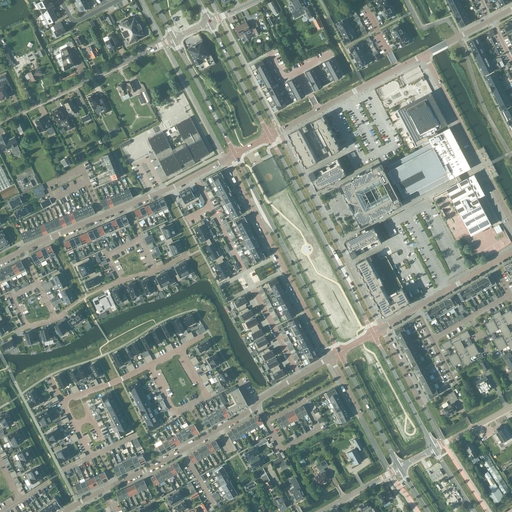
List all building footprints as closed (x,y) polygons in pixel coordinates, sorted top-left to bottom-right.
[(41,9),(40,9),(49,4),(47,0),(44,0),(37,3),(36,1),(33,3),(35,5),(36,4),(39,10),(41,9)] [(308,20),(313,17),(308,6),(305,8),(304,6),(300,0),(289,0),(288,1),(291,5),(288,6),(291,13),(301,8),(308,20)] [(389,4),(387,0),(385,0),(384,1),(383,0),(378,0),(381,6),(379,7),(381,10),(381,11),(391,6),(390,4),(389,4)] [(452,8),(461,4),(458,0),(457,0),(450,4),(452,8)] [(274,15),(279,12),(273,1),(268,4),(274,15)] [(40,9),(41,9),(43,13),(43,14),(55,8),(54,6),(53,4),(52,2),(49,4),(40,9)] [(90,8),(87,2),(79,6),(79,7),(78,7),(80,11),(81,11),(86,9),(86,10),(90,8)] [(463,8),(461,4),(452,8),(454,12),(454,13),(463,8)] [(381,11),(383,16),(386,14),(388,18),(389,19),(393,17),(393,16),(391,12),(392,12),(390,9),(392,8),(391,6),(381,11),(381,10),(381,11)] [(44,20),(55,14),(53,11),(56,10),(55,8),(43,14),(43,13),(41,14),(44,20)] [(455,13),(456,17),(457,17),(465,13),(463,8),(454,13),(455,13)] [(465,13),(457,17),(459,22),(467,18),(465,13)] [(55,14),(44,20),(47,25),(45,26),(47,28),(50,27),(48,24),(57,19),(55,14)] [(123,32),(121,32),(124,38),(126,37),(129,44),(135,40),(138,39),(144,36),(141,29),(142,29),(139,23),(138,24),(134,17),(128,21),(126,22),(119,25),(123,32)] [(340,29),(350,23),(347,18),(342,21),(340,22),(337,24),(340,29)] [(467,18),(459,22),(461,27),(470,23),(467,18)] [(60,22),(54,25),(57,30),(52,32),(55,38),(66,32),(65,31),(64,28),(63,27),(62,27),(60,23),(61,23),(60,22)] [(249,36),(252,35),(250,31),(246,22),(240,25),(247,38),(249,36)] [(340,29),(342,33),(350,29),(352,28),(350,23),(340,29)] [(245,41),(248,40),(247,38),(240,25),(235,28),(238,35),(240,38),(243,37),(245,41)] [(404,31),(403,32),(401,29),(400,30),(399,26),(398,26),(398,25),(393,28),(394,29),(393,29),(398,37),(405,33),(404,31)] [(258,27),(250,31),(252,35),(253,37),(261,33),(260,33),(258,27)] [(353,34),(350,29),(342,33),(345,38),(353,34)] [(111,37),(109,38),(110,40),(106,42),(111,51),(117,48),(114,43),(117,41),(113,33),(110,35),(111,37)] [(346,40),(345,40),(346,43),(347,43),(357,38),(355,33),(353,34),(345,38),(344,38),(346,40)] [(406,35),(405,33),(398,37),(396,38),(398,42),(400,41),(403,47),(407,45),(405,42),(408,40),(407,37),(406,35)] [(79,46),(83,44),(81,40),(81,39),(80,36),(75,39),(77,42),(79,46)] [(469,42),(471,47),(480,43),(482,42),(479,37),(469,42)] [(187,49),(187,50),(196,66),(202,63),(200,61),(209,56),(202,42),(201,42),(188,49),(187,49)] [(98,56),(96,52),(99,51),(95,43),(90,45),(90,46),(87,48),(92,59),(95,57),(95,58),(97,57),(97,56),(98,56)] [(360,49),(361,49),(363,48),(360,43),(350,48),(352,53),(353,53),(360,49)] [(471,47),(473,51),(474,52),(482,47),(480,43),(471,47)] [(64,71),(69,69),(77,65),(67,46),(60,50),(61,56),(58,58),(60,62),(62,61),(64,71)] [(474,52),(476,56),(484,52),(482,47),(474,52)] [(6,48),(2,50),(4,55),(7,63),(11,61),(8,54),(6,48)] [(353,53),(353,55),(354,58),(355,58),(363,53),(361,49),(360,49),(353,53)] [(355,58),(357,62),(358,62),(368,57),(365,52),(363,53),(355,58)] [(487,57),(484,52),(476,56),(476,57),(478,61),(487,57)] [(370,62),(368,57),(358,62),(357,62),(360,67),(363,66),(365,65),(370,62)] [(478,61),(480,65),(489,61),(487,57),(478,61)] [(332,58),(324,62),(326,66),(326,67),(334,63),(332,58)] [(262,60),(254,64),(257,69),(265,65),(262,60)] [(480,65),(483,70),(491,66),(491,65),(489,61),(480,65)] [(334,63),(326,67),(327,68),(329,72),(337,67),(334,63)] [(265,65),(257,69),(259,74),(267,70),(265,65)] [(493,65),(491,65),(491,66),(483,70),(485,75),(496,70),(493,65)] [(337,67),(329,72),(331,75),(331,76),(339,72),(337,67)] [(28,74),(31,81),(33,80),(34,81),(36,80),(36,79),(38,78),(38,77),(44,74),(41,68),(28,74)] [(313,68),(305,72),(307,77),(315,73),(314,72),(313,68)] [(267,70),(259,74),(261,78),(269,74),(267,70)] [(142,75),(147,86),(157,82),(152,71),(142,75)] [(339,72),(331,76),(332,77),(334,81),(342,77),(339,72)] [(315,73),(307,77),(310,82),(317,78),(316,74),(315,73)] [(497,78),(495,73),(486,77),(489,82),(497,78)] [(269,74),(261,78),(264,83),(272,79),(269,74)] [(5,75),(0,77),(0,79),(2,84),(0,84),(0,86),(1,88),(0,88),(0,96),(2,99),(4,98),(5,99),(9,97),(4,87),(9,84),(5,75)] [(295,78),(287,82),(289,85),(289,87),(297,82),(295,78)] [(317,78),(310,82),(312,86),(320,82),(319,81),(317,78)] [(497,78),(489,82),(491,86),(491,87),(499,82),(497,78)] [(272,79),(264,83),(266,87),(274,83),(272,79)] [(117,86),(118,87),(117,87),(121,96),(123,101),(130,98),(128,93),(130,91),(131,93),(136,91),(132,82),(127,84),(127,85),(125,86),(124,84),(123,84),(122,83),(118,85),(117,86)] [(297,82),(289,87),(290,88),(292,91),(300,87),(297,82)] [(320,82),(312,86),(314,91),(322,87),(321,83),(320,82)] [(502,87),(499,82),(491,87),(493,91),(502,87)] [(274,83),(266,87),(268,92),(276,88),(274,83)] [(300,87),(292,91),(293,94),(294,96),(302,91),(300,87)] [(502,87),(493,91),(495,96),(504,91),(502,87)] [(276,88),(268,92),(271,96),(279,92),(278,91),(276,88)] [(302,91),(294,96),(295,97),(297,100),(305,96),(302,91)] [(495,96),(498,100),(506,96),(504,91),(495,96)] [(143,92),(138,94),(142,104),(147,102),(143,92)] [(279,92),(271,96),(273,101),(281,97),(279,93),(279,92)] [(492,225),(478,199),(485,195),(474,174),(459,182),(458,180),(456,176),(471,168),(450,128),(439,134),(437,130),(448,125),(431,93),(397,110),(414,142),(427,136),(431,143),(409,155),(388,166),(407,202),(451,179),(454,177),(456,181),(457,183),(446,189),(450,196),(470,233),(471,236),(492,225)] [(88,97),(92,105),(91,106),(93,110),(102,105),(106,113),(110,111),(102,95),(99,97),(97,94),(94,96),(93,95),(88,97)] [(500,105),(508,101),(506,96),(498,100),(500,105)] [(281,97),(273,101),(276,105),(283,101),(283,100),(281,97)] [(65,104),(67,109),(68,111),(69,112),(68,112),(70,117),(73,115),(73,114),(77,111),(75,106),(74,106),(71,100),(65,104)] [(283,101),(276,105),(278,110),(286,106),(284,102),(283,101)] [(500,105),(502,110),(511,106),(508,101),(500,105)] [(53,112),(55,115),(54,116),(54,117),(54,118),(54,119),(55,120),(56,120),(56,121),(57,121),(59,124),(61,123),(62,123),(63,122),(64,122),(65,121),(69,129),(73,128),(67,116),(64,118),(59,109),(58,109),(56,109),(55,110),(54,111),(53,112)] [(323,116),(288,134),(306,168),(341,150),(323,116)] [(42,117),(34,121),(37,126),(36,127),(38,131),(39,133),(40,133),(45,130),(47,129),(49,135),(55,132),(49,122),(46,124),(44,122),(42,117)] [(154,149),(153,150),(167,176),(173,173),(173,171),(175,170),(175,172),(181,168),(183,170),(196,163),(195,161),(201,158),(200,157),(202,156),(203,157),(209,154),(196,127),(194,128),(194,126),(195,125),(190,117),(175,125),(185,143),(172,150),(163,132),(147,140),(152,148),(153,147),(154,149)] [(26,130),(23,122),(16,125),(17,128),(14,129),(16,133),(19,131),(20,133),(26,130)] [(5,135),(0,136),(0,140),(2,144),(1,144),(4,151),(11,148),(14,155),(15,155),(16,156),(17,156),(18,155),(19,155),(19,154),(20,153),(20,152),(17,145),(18,144),(15,138),(8,141),(5,135)] [(113,158),(111,153),(102,156),(104,161),(113,158)] [(106,166),(115,163),(113,158),(104,161),(106,166)] [(338,158),(309,174),(318,190),(347,175),(338,158)] [(108,171),(116,167),(115,163),(106,166),(108,171)] [(347,199),(349,202),(350,203),(351,205),(351,206),(351,207),(354,212),(356,215),(358,219),(362,226),(373,220),(379,217),(383,215),(385,213),(391,210),(396,208),(397,207),(403,204),(381,164),(376,167),(370,170),(364,173),(358,176),(352,179),(340,185),(341,187),(342,189),(343,190),(344,192),(347,199)] [(0,166),(0,189),(10,186),(3,165),(0,166)] [(110,176),(118,172),(116,167),(108,171),(110,176)] [(110,176),(112,180),(120,177),(118,172),(110,176)] [(212,183),(223,177),(221,172),(210,177),(213,182),(212,182),(212,183)] [(225,181),(223,177),(212,183),(214,187),(225,181)] [(33,187),(31,182),(25,185),(23,179),(18,182),(23,192),(33,187)] [(225,181),(214,187),(215,187),(216,187),(218,191),(228,186),(225,181)] [(220,196),(230,190),(228,186),(218,191),(220,196)] [(40,197),(45,195),(43,190),(40,191),(38,187),(33,190),(35,194),(38,193),(40,197)] [(129,189),(124,191),(128,200),(133,198),(129,189)] [(196,193),(193,195),(190,189),(185,191),(191,203),(199,199),(196,193)] [(230,190),(220,196),(223,200),(233,195),(230,191),(230,190)] [(120,193),(123,202),(128,200),(124,191),(120,193)] [(180,202),(183,208),(186,207),(186,206),(191,203),(185,191),(180,194),(183,200),(180,202)] [(115,195),(119,204),(123,202),(120,193),(115,195)] [(22,195),(9,202),(12,209),(23,204),(21,200),(24,199),(22,195)] [(119,204),(115,195),(110,197),(114,206),(119,204)] [(223,200),(225,205),(235,199),(233,195),(223,200)] [(106,199),(109,208),(114,206),(110,197),(106,199)] [(158,200),(158,201),(163,211),(168,208),(163,198),(158,200)] [(50,199),(43,202),(46,207),(52,204),(50,199)] [(109,208),(106,199),(101,201),(104,210),(109,208)] [(235,199),(225,205),(227,209),(237,204),(235,199)] [(158,201),(154,203),(158,213),(163,211),(158,201)] [(149,205),(154,215),(158,213),(154,203),(149,205)] [(230,214),(240,208),(237,204),(227,209),(230,214)] [(91,205),(87,207),(90,215),(95,213),(91,205)] [(149,217),(154,215),(149,205),(144,207),(149,217)] [(139,209),(144,219),(149,217),(144,207),(144,206),(139,209)] [(14,212),(14,213),(17,219),(27,214),(29,212),(27,207),(24,208),(24,207),(23,208),(14,212)] [(82,209),(85,217),(90,215),(87,207),(82,209)] [(240,208),(230,214),(232,219),(242,213),(240,209),(240,208)] [(82,209),(77,211),(81,219),(85,217),(82,209)] [(139,221),(144,219),(139,209),(134,211),(139,221)] [(72,212),(76,221),(81,219),(77,211),(72,212)] [(429,223),(422,211),(416,215),(420,222),(422,221),(424,225),(429,223)] [(76,221),(72,212),(68,214),(71,223),(76,221)] [(63,216),(67,225),(71,223),(68,214),(63,216)] [(125,228),(130,225),(125,215),(120,217),(125,228)] [(67,225),(63,216),(58,218),(62,227),(67,225)] [(236,227),(247,221),(244,216),(234,222),(236,227),(235,227),(236,227)] [(120,230),(125,228),(120,217),(115,219),(115,220),(116,220),(120,230)] [(54,220),(57,229),(62,227),(58,218),(54,220)] [(54,220),(49,222),(52,231),(57,229),(54,220)] [(115,232),(120,230),(116,220),(115,220),(111,222),(115,232)] [(236,227),(238,232),(249,226),(247,222),(247,221),(236,227)] [(44,224),(48,233),(52,231),(49,222),(44,224)] [(111,234),(115,232),(111,222),(106,224),(111,234)] [(196,233),(196,234),(197,234),(197,236),(207,231),(204,224),(202,225),(200,222),(197,224),(198,227),(194,229),(196,233)] [(39,226),(43,235),(48,233),(44,224),(39,226)] [(105,234),(106,236),(111,234),(106,224),(102,226),(105,234)] [(166,226),(164,224),(159,226),(162,234),(175,229),(173,225),(172,226),(171,224),(168,225),(166,226)] [(35,228),(38,237),(43,235),(39,226),(35,228)] [(101,236),(105,234),(102,226),(97,228),(101,236)] [(251,230),(249,226),(238,232),(239,231),(241,236),(251,230)] [(345,242),(353,258),(383,243),(374,227),(345,242)] [(35,228),(30,230),(34,239),(38,237),(35,228)] [(92,230),(97,240),(102,238),(101,236),(97,228),(92,230)] [(177,232),(175,229),(162,234),(165,239),(164,240),(165,243),(166,243),(166,242),(172,240),(171,237),(172,237),(173,236),(176,235),(175,233),(177,232)] [(25,232),(29,241),(34,239),(30,230),(25,232)] [(97,240),(92,230),(88,232),(91,240),(91,241),(92,242),(97,240)] [(244,240),(254,235),(253,235),(251,230),(241,236),(244,240)] [(209,238),(210,237),(207,231),(197,236),(198,237),(198,238),(199,238),(201,242),(205,240),(207,243),(210,241),(209,238)] [(20,234),(24,243),(29,241),(25,232),(20,234)] [(83,234),(87,243),(87,242),(91,241),(91,240),(88,232),(83,234)] [(78,236),(83,246),(88,244),(87,242),(87,243),(83,234),(78,236)] [(246,245),(256,239),(254,235),(244,240),(246,245)] [(77,247),(78,249),(83,246),(78,236),(74,238),(77,247)] [(9,244),(9,243),(6,238),(6,237),(0,239),(0,248),(2,250),(2,251),(2,250),(9,247),(10,247),(10,246),(9,244)] [(69,240),(72,249),(73,249),(77,247),(74,238),(69,240)] [(258,244),(256,239),(246,245),(248,249),(258,244)] [(73,249),(72,249),(69,240),(63,243),(68,253),(73,251),(73,249)] [(166,242),(166,243),(170,251),(182,245),(181,241),(180,242),(179,240),(175,242),(173,242),(174,242),(173,243),(172,240),(166,242)] [(206,252),(206,253),(207,255),(217,249),(214,243),(212,244),(210,241),(207,243),(208,246),(204,248),(206,252)] [(258,244),(248,249),(251,254),(261,248),(258,244),(259,244),(258,244)] [(51,258),(56,255),(50,245),(45,248),(51,258)] [(184,251),(183,249),(184,249),(182,245),(170,251),(172,256),(179,253),(181,253),(181,252),(184,251)] [(46,260),(51,258),(45,248),(41,250),(46,260)] [(208,256),(208,257),(209,257),(211,261),(215,259),(217,262),(222,259),(224,258),(219,248),(217,249),(207,255),(208,256)] [(253,258),(263,253),(261,248),(251,254),(253,258)] [(41,263),(46,260),(41,250),(36,253),(41,263)] [(377,252),(356,263),(384,317),(395,312),(395,311),(411,302),(387,256),(386,256),(381,259),(377,252)] [(41,263),(36,253),(31,255),(36,265),(41,263)] [(263,253),(253,258),(256,263),(266,258),(263,253)] [(81,264),(78,265),(79,267),(78,268),(79,271),(92,266),(88,258),(83,260),(84,263),(83,263),(81,264)] [(229,267),(225,261),(223,262),(222,259),(217,262),(218,265),(214,267),(216,271),(216,272),(217,273),(229,267)] [(16,264),(21,274),(26,271),(21,261),(16,264)] [(180,264),(186,276),(191,274),(192,276),(195,275),(192,267),(189,269),(188,268),(188,266),(187,266),(186,262),(184,263),(183,262),(180,264)] [(16,264),(11,266),(16,276),(21,274),(16,264)] [(186,276),(180,264),(176,266),(177,267),(175,268),(177,271),(178,273),(178,274),(175,276),(178,281),(181,280),(181,279),(186,276)] [(6,268),(11,278),(16,276),(11,266),(6,268)] [(92,266),(79,271),(81,275),(82,275),(83,276),(86,275),(88,274),(89,274),(90,277),(96,274),(92,266)] [(221,280),(225,277),(226,280),(230,279),(228,275),(232,274),(229,267),(217,273),(218,275),(218,276),(219,276),(221,280)] [(11,278),(6,268),(2,271),(7,281),(11,278)] [(51,274),(55,282),(63,278),(61,273),(60,273),(59,270),(51,274)] [(96,274),(90,277),(91,279),(90,280),(88,280),(89,280),(85,282),(86,284),(85,284),(87,288),(88,287),(88,288),(94,285),(94,286),(98,285),(97,284),(100,283),(97,277),(102,275),(100,272),(96,274)] [(164,272),(161,274),(167,286),(172,284),(173,285),(176,284),(173,278),(171,279),(169,277),(170,277),(169,276),(167,272),(165,273),(164,272)] [(167,286),(161,274),(157,276),(158,277),(156,278),(158,281),(159,283),(159,284),(157,285),(160,291),(163,289),(162,289),(167,286)] [(491,274),(485,277),(491,287),(497,284),(491,274)] [(491,287),(485,277),(481,280),(485,287),(487,290),(491,287)] [(59,289),(67,286),(65,283),(66,283),(63,278),(55,282),(59,289)] [(276,278),(266,284),(269,289),(271,287),(279,283),(276,278)] [(142,282),(146,294),(152,292),(152,294),(156,293),(154,287),(151,288),(150,286),(150,284),(148,280),(146,280),(146,279),(142,280),(142,282)] [(481,290),(485,287),(481,280),(477,282),(476,282),(481,290)] [(129,285),(128,285),(132,297),(138,296),(141,295),(140,289),(137,290),(136,289),(137,289),(136,287),(135,283),(133,284),(132,282),(128,284),(129,285)] [(472,285),(477,295),(482,292),(481,290),(476,282),(472,285)] [(279,283),(271,287),(273,292),(281,288),(279,283)] [(471,285),(467,288),(473,298),(477,295),(472,285),(471,285)] [(59,289),(63,297),(71,293),(69,288),(68,288),(67,286),(59,289)] [(117,288),(113,290),(113,291),(115,297),(114,298),(116,301),(117,301),(118,303),(123,301),(124,304),(129,302),(125,294),(121,295),(121,294),(121,293),(119,288),(117,289),(117,288)] [(281,288),(273,292),(276,296),(284,292),(281,288)] [(468,300),(473,298),(467,288),(463,290),(467,298),(468,300)] [(460,302),(467,298),(463,290),(457,293),(459,296),(457,297),(460,302)] [(284,292),(276,296),(278,301),(286,297),(285,294),(284,292)] [(71,293),(63,297),(67,305),(74,301),(73,298),(74,298),(71,293)] [(105,295),(93,300),(96,306),(99,310),(102,309),(102,310),(103,309),(102,308),(109,304),(110,306),(115,304),(111,297),(107,299),(106,298),(107,298),(105,295)] [(460,302),(457,297),(455,299),(454,296),(448,299),(454,309),(459,306),(458,303),(460,302)] [(239,300),(232,303),(237,312),(246,307),(244,304),(247,302),(244,297),(242,298),(241,297),(238,299),(239,300)] [(286,297),(278,301),(280,305),(288,301),(287,299),(286,297)] [(454,309),(448,299),(444,301),(450,311),(454,309)] [(288,301),(280,305),(283,310),(291,306),(288,301)] [(444,314),(450,311),(444,301),(439,304),(443,312),(444,314)] [(439,314),(443,312),(439,304),(435,307),(439,314)] [(291,306),(283,310),(285,314),(293,310),(291,306)] [(430,309),(435,317),(439,314),(435,307),(430,309)] [(246,308),(238,312),(240,315),(241,315),(244,320),(254,315),(251,310),(248,311),(246,308)] [(436,319),(435,317),(430,309),(425,312),(431,322),(436,319)] [(81,314),(82,313),(80,310),(79,311),(78,310),(70,316),(72,319),(68,322),(72,327),(76,324),(84,318),(81,314)] [(285,314),(283,315),(285,320),(296,315),(293,310),(285,314)] [(496,314),(501,322),(511,316),(511,312),(511,311),(502,316),(500,313),(500,312),(496,314)] [(192,314),(184,318),(189,328),(196,324),(192,314)] [(487,329),(501,322),(496,314),(493,316),(495,319),(486,324),(487,325),(485,326),(487,329)] [(511,316),(501,322),(505,331),(509,329),(508,328),(507,325),(511,322),(511,316)] [(297,317),(289,321),(291,326),(299,322),(297,317)] [(255,318),(246,323),(248,328),(249,328),(251,330),(256,328),(255,325),(258,323),(255,318)] [(179,319),(172,322),(176,329),(174,330),(176,334),(184,330),(179,319)] [(291,326),(289,327),(292,332),(302,327),(299,322),(291,326)] [(502,332),(505,331),(501,322),(487,329),(489,333),(490,332),(491,333),(500,329),(501,332),(502,332)] [(55,326),(57,330),(55,330),(57,334),(58,333),(61,337),(69,333),(65,324),(62,326),(60,323),(55,326)] [(167,323),(161,326),(167,337),(173,334),(167,323)] [(9,333),(5,325),(0,327),(0,335),(1,337),(9,333)] [(395,330),(397,335),(406,331),(403,326),(395,330)] [(302,327),(292,332),(294,336),(304,331),(302,327)] [(256,328),(251,330),(252,333),(251,334),(254,339),(265,334),(263,330),(262,331),(261,329),(258,330),(256,328)] [(47,332),(47,329),(40,330),(44,342),(56,339),(54,334),(53,335),(52,330),(47,332)] [(157,329),(151,332),(157,343),(163,340),(157,329)] [(304,331),(294,336),(296,341),(306,336),(304,331)] [(406,331),(397,335),(398,335),(400,340),(408,335),(406,331)] [(458,336),(455,338),(459,346),(463,345),(463,344),(462,344),(461,341),(470,336),(469,335),(470,334),(468,331),(467,332),(458,336)] [(494,343),(496,346),(510,339),(505,331),(502,332),(502,333),(504,336),(495,341),(496,342),(494,343)] [(31,332),(25,334),(28,344),(33,342),(34,344),(39,342),(36,334),(32,335),(31,332)] [(147,335),(141,338),(147,349),(153,346),(147,335)] [(411,340),(408,335),(400,340),(402,344),(411,340)] [(4,343),(2,345),(5,351),(7,349),(8,351),(13,348),(13,347),(16,345),(11,336),(3,341),(4,343)] [(306,336),(296,341),(299,346),(301,344),(309,340),(308,338),(306,336)] [(265,337),(254,343),(258,351),(267,347),(265,344),(268,342),(265,337)] [(455,348),(456,348),(459,346),(455,338),(451,340),(443,344),(441,345),(443,348),(444,348),(445,349),(454,345),(455,348)] [(511,349),(511,348),(511,343),(510,339),(496,346),(498,349),(499,349),(500,350),(509,345),(510,348),(510,349),(511,349)] [(212,346),(208,340),(197,346),(202,354),(206,351),(205,350),(212,346)] [(309,340),(301,344),(303,349),(311,345),(310,342),(309,340)] [(413,344),(411,340),(402,344),(404,349),(413,344)] [(135,342),(130,345),(136,356),(141,354),(135,342)] [(415,349),(413,344),(404,349),(405,349),(407,353),(415,349)] [(459,346),(464,355),(477,348),(476,344),(474,345),(474,344),(465,348),(463,345),(459,346)] [(131,359),(136,356),(130,345),(125,348),(131,359)] [(311,345),(303,349),(305,353),(306,353),(314,349),(311,345)] [(448,359),(450,362),(464,355),(459,346),(456,348),(456,349),(458,352),(449,357),(450,358),(448,359)] [(464,355),(468,363),(472,362),(471,361),(470,358),(479,353),(478,352),(479,351),(477,348),(464,355)] [(267,349),(259,353),(263,361),(275,355),(272,350),(269,352),(267,349)] [(305,353),(303,354),(306,359),(316,354),(314,349),(306,353),(305,353)] [(418,353),(415,349),(407,353),(409,358),(418,353)] [(118,352),(112,355),(117,366),(123,363),(118,352)] [(204,358),(208,364),(219,358),(216,353),(210,357),(209,355),(204,358)] [(420,358),(418,353),(409,358),(412,362),(411,362),(412,362),(420,358)] [(316,354),(306,359),(308,364),(318,358),(316,354)] [(465,365),(468,363),(464,355),(450,362),(452,365),(453,365),(454,366),(463,361),(464,364),(465,365)] [(219,358),(208,364),(211,369),(222,363),(219,358)] [(277,358),(267,363),(271,371),(272,371),(278,368),(276,365),(279,363),(278,361),(279,361),(277,358)] [(420,358),(412,362),(414,367),(422,362),(420,358)] [(481,361),(484,365),(482,366),(485,372),(490,369),(484,360),(481,361)] [(90,365),(96,376),(102,373),(96,362),(90,365)] [(422,362),(414,367),(416,371),(425,367),(422,362)] [(81,367),(76,369),(81,380),(86,378),(81,367)] [(416,371),(419,376),(427,371),(425,367),(416,371)] [(278,368),(272,371),(274,374),(273,374),(275,380),(279,377),(280,378),(283,377),(283,376),(286,374),(284,371),(283,371),(282,369),(279,371),(278,368)] [(71,372),(76,383),(81,380),(76,369),(71,372)] [(214,375),(218,381),(229,375),(226,370),(219,374),(218,372),(214,375)] [(430,376),(427,371),(419,376),(421,380),(430,376)] [(61,373),(55,377),(61,388),(67,385),(61,373)] [(229,375),(218,381),(221,386),(232,380),(229,375)] [(421,380),(424,385),(432,380),(430,376),(421,380)] [(487,379),(486,377),(482,379),(482,380),(483,381),(477,385),(482,394),(482,395),(483,394),(486,392),(487,392),(488,391),(489,391),(492,389),(493,389),(493,388),(490,384),(488,379),(487,379)] [(130,390),(131,391),(142,386),(139,380),(136,382),(135,383),(134,383),(133,384),(133,383),(133,384),(132,384),(131,384),(128,386),(129,387),(128,387),(129,387),(129,388),(130,389),(129,389),(130,389),(130,390)] [(434,385),(432,380),(424,385),(426,389),(434,385)] [(437,389),(434,385),(426,389),(428,393),(428,394),(437,389)] [(142,386),(131,391),(131,392),(133,395),(133,396),(144,390),(141,386),(142,386)] [(230,392),(236,404),(226,409),(230,415),(248,406),(238,387),(236,388),(235,389),(233,390),(231,391),(230,392)] [(325,393),(324,394),(327,399),(329,398),(337,394),(334,388),(325,393)] [(40,396),(36,389),(27,394),(31,401),(40,396)] [(439,394),(437,389),(428,394),(431,398),(439,394)] [(146,395),(144,390),(133,396),(134,396),(133,396),(134,397),(135,400),(136,401),(146,395)] [(110,392),(107,394),(106,394),(106,395),(104,395),(103,396),(99,398),(102,403),(113,397),(113,396),(112,396),(112,395),(112,394),(111,394),(111,393),(110,392)] [(444,408),(444,409),(443,410),(442,411),(444,414),(445,414),(446,413),(448,417),(453,414),(455,413),(460,410),(455,402),(454,401),(458,399),(454,392),(447,396),(452,404),(444,408)] [(331,403),(340,398),(337,394),(329,398),(331,403)] [(136,401),(138,404),(137,405),(138,405),(147,401),(149,400),(146,395),(136,401)] [(31,401),(30,402),(32,407),(39,404),(40,405),(45,403),(41,396),(40,396),(31,401)] [(107,407),(115,402),(114,400),(114,399),(113,398),(113,397),(102,403),(105,408),(107,407)] [(331,403),(334,407),(334,408),(342,403),(340,398),(331,403)] [(180,399),(171,404),(174,409),(183,404),(180,399)] [(138,405),(138,406),(140,409),(140,410),(149,406),(147,401),(138,405)] [(107,407),(109,411),(118,407),(117,405),(116,404),(115,402),(107,407)] [(345,408),(342,403),(334,408),(334,407),(332,408),(334,414),(345,408)] [(151,405),(149,406),(140,410),(141,411),(140,411),(141,411),(141,412),(141,413),(142,413),(141,413),(142,413),(142,414),(142,415),(143,415),(153,410),(151,405)] [(303,416),(308,414),(303,405),(298,408),(303,416)] [(225,406),(220,408),(225,418),(230,415),(226,409),(226,407),(226,408),(225,406)] [(110,417),(120,412),(120,411),(119,410),(120,410),(119,409),(118,408),(118,407),(109,411),(107,412),(110,417)] [(37,416),(39,421),(51,415),(48,408),(43,410),(44,412),(37,416)] [(216,410),(216,411),(221,420),(225,418),(220,408),(216,410)] [(299,419),(303,416),(298,408),(294,410),(299,419)] [(334,414),(337,418),(347,413),(345,408),(334,414)] [(154,416),(156,415),(153,410),(143,415),(143,416),(145,419),(145,420),(154,416)] [(299,419),(294,410),(290,413),(294,421),(299,419)] [(0,422),(11,417),(11,416),(8,411),(2,415),(2,413),(0,414),(0,422)] [(216,423),(221,420),(216,411),(211,413),(216,423)] [(110,417),(112,422),(123,417),(122,415),(122,414),(121,414),(121,413),(120,412),(110,417)] [(211,413),(207,415),(212,425),(216,423),(211,413)] [(290,424),(294,421),(290,413),(285,415),(290,424)] [(347,413),(337,418),(340,424),(350,418),(347,413)] [(40,421),(42,425),(54,420),(51,415),(39,421),(40,421)] [(212,425),(207,415),(201,418),(206,428),(212,425)] [(259,426),(263,423),(259,415),(254,418),(259,426)] [(285,426),(290,424),(285,415),(281,418),(285,426)] [(154,416),(145,420),(146,421),(145,421),(146,421),(147,424),(148,425),(147,425),(156,420),(154,416)] [(11,417),(0,422),(0,424),(2,428),(13,422),(11,417)] [(123,417),(112,422),(115,427),(116,426),(125,421),(124,420),(124,419),(124,418),(123,417)] [(254,429),(259,426),(254,418),(250,420),(254,429)] [(281,418),(276,420),(281,429),(285,426),(281,418)] [(156,420),(147,425),(148,426),(148,427),(149,427),(149,428),(149,429),(150,429),(150,430),(156,427),(157,427),(156,427),(157,426),(158,426),(161,425),(158,419),(156,420)] [(250,431),(254,429),(250,420),(245,423),(250,431)] [(116,426),(119,430),(119,431),(128,426),(127,426),(127,424),(126,424),(126,423),(125,421),(116,426)] [(199,432),(193,423),(188,426),(194,435),(199,432)] [(246,434),(250,431),(245,423),(241,426),(246,434)] [(129,428),(128,427),(128,426),(119,431),(119,430),(117,431),(119,437),(123,435),(124,434),(124,435),(124,434),(130,431),(130,430),(129,429),(129,428)] [(188,426),(184,428),(189,438),(194,435),(188,426)] [(241,436),(246,434),(241,426),(236,428),(241,436)] [(496,433),(493,435),(497,442),(500,440),(502,442),(505,446),(511,441),(511,437),(505,427),(502,429),(501,428),(500,426),(494,430),(496,432),(496,433)] [(47,434),(49,439),(61,433),(57,427),(52,429),(53,431),(47,434)] [(180,431),(185,440),(189,438),(184,428),(180,431)] [(237,439),(241,436),(236,428),(232,431),(237,439)] [(21,435),(18,430),(6,436),(9,442),(20,436),(20,435),(21,435)] [(181,443),(185,440),(180,431),(175,434),(176,435),(181,443)] [(237,439),(232,431),(227,433),(232,442),(237,439)] [(61,433),(49,439),(52,444),(63,438),(61,433)] [(176,445),(181,443),(176,435),(172,438),(176,445)] [(17,444),(23,441),(20,436),(9,442),(11,447),(13,446),(14,447),(18,445),(17,444)] [(172,438),(168,440),(167,440),(172,448),(176,445),(172,438)] [(349,452),(347,453),(350,457),(354,465),(363,460),(358,451),(359,451),(363,448),(357,438),(353,440),(357,447),(356,448),(355,448),(349,452)] [(168,440),(167,439),(161,442),(162,443),(167,451),(172,448),(167,440),(168,440)] [(216,451),(220,448),(216,440),(211,443),(216,451)] [(475,449),(470,442),(465,445),(467,449),(466,450),(468,453),(469,453),(473,460),(478,457),(473,450),(475,449)] [(158,453),(160,451),(162,454),(167,451),(162,443),(155,448),(158,453)] [(216,451),(211,443),(206,445),(211,454),(216,451)] [(59,458),(70,452),(67,445),(62,448),(63,449),(56,453),(59,457),(59,458)] [(211,454),(206,445),(202,448),(207,456),(211,454)] [(207,456),(202,448),(198,451),(202,459),(207,456)] [(20,459),(30,454),(27,449),(17,454),(20,459)] [(247,460),(257,455),(253,449),(244,454),(246,456),(245,456),(247,460)] [(193,453),(198,461),(202,459),(198,451),(193,453)] [(485,451),(479,455),(505,496),(511,492),(485,451)] [(73,457),(70,452),(59,458),(58,458),(61,463),(73,457)] [(145,459),(147,458),(145,453),(137,456),(137,457),(141,465),(146,462),(145,459)] [(198,461),(193,453),(189,456),(193,464),(198,461)] [(27,463),(33,459),(30,454),(30,455),(30,454),(20,459),(18,460),(21,466),(23,465),(24,466),(27,464),(27,463)] [(137,456),(136,455),(131,457),(132,459),(136,467),(141,465),(137,457),(137,456)] [(258,457),(250,461),(252,463),(250,464),(252,466),(251,466),(253,470),(263,465),(258,457)] [(132,459),(127,461),(131,469),(136,467),(132,459)] [(278,465),(278,466),(281,470),(281,471),(281,470),(285,468),(285,467),(289,465),(286,461),(286,460),(286,461),(278,465)] [(328,466),(325,460),(316,465),(319,471),(320,471),(321,474),(315,477),(315,478),(316,482),(317,481),(319,484),(319,485),(320,485),(323,482),(324,483),(326,481),(330,479),(330,478),(326,471),(325,471),(323,469),(328,466)] [(123,463),(122,461),(117,464),(118,466),(122,474),(127,471),(123,463)] [(127,461),(123,463),(127,471),(131,469),(127,461)] [(173,465),(178,473),(182,470),(178,462),(173,465)] [(178,473),(173,465),(168,468),(173,476),(178,473)] [(117,476),(122,474),(118,466),(113,468),(117,476)] [(223,466),(214,471),(217,476),(225,471),(223,467),(223,466)] [(25,474),(28,479),(39,473),(37,468),(25,474)] [(173,476),(168,468),(164,470),(169,478),(173,476)] [(263,468),(258,471),(261,477),(266,475),(263,468)] [(433,481),(434,481),(443,475),(440,469),(430,476),(433,481)] [(160,473),(164,481),(169,478),(164,470),(160,473)] [(217,476),(219,481),(228,476),(225,471),(217,476)] [(99,474),(103,482),(108,480),(105,472),(99,474)] [(488,472),(484,474),(491,486),(489,487),(491,491),(487,493),(494,505),(505,498),(488,472)] [(39,473),(28,479),(30,484),(33,483),(33,484),(37,482),(36,481),(43,478),(40,473),(39,473)] [(164,481),(160,473),(155,475),(160,483),(164,481)] [(99,474),(95,477),(98,485),(103,482),(99,474)] [(151,478),(155,486),(160,483),(155,475),(151,478)] [(219,481),(222,485),(230,481),(231,481),(228,476),(219,481)] [(89,489),(94,487),(90,479),(89,477),(84,479),(85,481),(89,489)] [(90,479),(94,487),(98,485),(95,477),(90,479)] [(305,497),(305,496),(300,488),(300,487),(300,488),(298,485),(299,485),(298,484),(295,477),(294,477),(295,477),(290,479),(290,480),(294,487),(295,486),(296,489),(291,492),(290,492),(290,493),(295,501),(295,502),(295,501),(304,497),(305,497)] [(243,485),(247,491),(257,485),(254,479),(243,485)] [(144,480),(139,482),(143,491),(148,488),(144,480)] [(270,480),(265,483),(268,490),(273,487),(270,480)] [(80,483),(84,491),(89,489),(85,481),(80,483)] [(232,485),(230,481),(222,485),(221,486),(223,490),(232,485)] [(139,482),(134,484),(138,493),(143,491),(139,482)] [(72,487),(75,492),(77,491),(79,494),(84,491),(80,483),(72,487)] [(134,484),(130,486),(134,495),(138,493),(134,484)] [(234,489),(232,485),(223,490),(226,494),(234,489)] [(130,486),(125,488),(129,497),(134,495),(130,486)] [(125,488),(121,491),(125,499),(129,497),(125,488)] [(228,500),(237,494),(234,489),(226,494),(225,495),(227,499),(228,500)] [(121,491),(116,493),(120,501),(125,499),(121,491)] [(179,491),(178,492),(168,498),(168,499),(171,504),(172,504),(174,503),(175,505),(181,502),(179,499),(182,498),(182,497),(179,492),(179,491)] [(378,495),(383,504),(390,501),(389,500),(393,497),(390,492),(386,494),(384,491),(378,495)] [(50,501),(57,510),(61,507),(59,503),(60,503),(57,499),(56,499),(54,497),(50,501)] [(285,501),(283,497),(276,500),(276,499),(275,499),(273,500),(273,501),(273,502),(275,505),(276,506),(277,505),(280,511),(287,507),(284,502),(285,501)] [(53,511),(57,510),(50,501),(46,504),(51,511),(53,511)] [(367,501),(359,506),(362,511),(368,511),(369,511),(368,510),(372,508),(367,501)] [(173,508),(175,511),(180,511),(184,510),(185,511),(189,509),(185,502),(173,508)]
